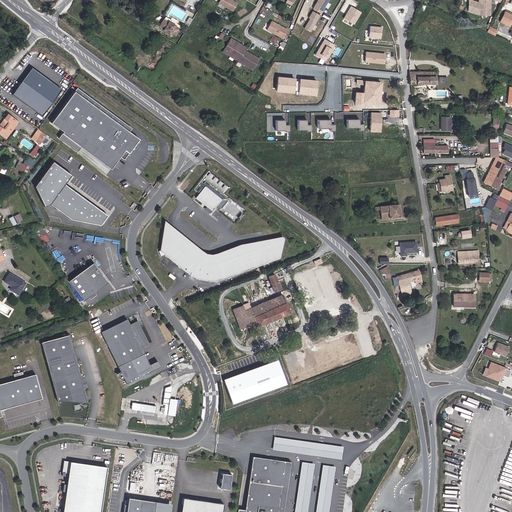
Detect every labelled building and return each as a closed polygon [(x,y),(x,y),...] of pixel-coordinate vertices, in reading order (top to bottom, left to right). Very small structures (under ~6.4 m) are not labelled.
[(236,3),(230,0),(219,0),(218,2),(232,11),(236,3)] [(322,13),(329,0),(318,0),(314,8),(322,13)] [(494,20),(494,0),(483,0),(483,5),(485,5),(485,8),(483,8),(472,6),(470,17),(483,20),(494,20)] [(349,21),(347,24),(353,27),(362,11),(351,5),(344,17),(349,21)] [(311,31),(320,15),(314,11),(310,18),(311,18),(305,28),(311,31)] [(167,17),(166,19),(181,26),(182,24),(179,23),(181,20),(173,16),(172,19),(167,17)] [(181,26),(166,19),(162,26),(167,29),(167,30),(172,33),(173,31),(178,34),(181,26)] [(285,37),(288,26),(270,20),(267,31),(285,37)] [(382,38),(383,26),(370,25),(369,37),(382,38)] [(227,33),(221,29),(216,36),(222,40),(227,33)] [(491,38),(498,41),(501,35),(494,32),(491,38)] [(247,46),(233,37),(226,48),(240,57),(238,60),(253,69),(259,58),(245,49),(247,46)] [(323,38),(315,55),(327,61),(335,43),(323,38)] [(240,57),(226,48),(224,50),(238,60),(240,57)] [(385,63),(386,52),(366,51),(365,62),(385,63)] [(31,67),(12,94),(42,116),(62,89),(31,67)] [(414,90),(440,89),(439,76),(414,77),(414,86),(414,90)] [(284,77),(283,90),(299,92),(299,90),(305,91),(305,92),(321,94),(322,80),(306,79),(306,80),(300,80),(300,78),(284,77)] [(355,92),(354,103),(363,104),(363,102),(379,103),(380,82),(364,81),(363,93),(355,92)] [(131,128),(77,88),(74,91),(129,131),(131,128)] [(129,131),(74,91),(51,122),(63,131),(58,137),(77,151),(80,147),(110,169),(120,157),(134,137),(128,133),(129,131)] [(380,113),(371,113),(370,130),(380,131),(380,113)] [(0,132),(6,138),(18,122),(8,114),(5,118),(7,119),(11,123),(5,130),(1,127),(0,126),(0,132)] [(360,130),(364,130),(364,123),(360,123),(360,118),(348,118),(348,127),(360,127),(360,130)] [(11,123),(7,119),(1,127),(5,130),(11,123)] [(286,119),(277,119),(277,129),(286,129),(286,130),(290,130),(290,124),(286,124),(286,119)] [(308,119),(299,119),(299,129),(308,129),(308,130),(312,130),(312,124),(308,124),(308,119)] [(331,119),(319,119),(319,127),(331,127),(331,130),(336,130),(335,123),(331,123),(331,119)] [(453,136),(453,131),(454,123),(444,123),(444,136),(453,136)] [(47,135),(39,129),(32,139),(38,143),(41,140),(43,141),(47,135)] [(123,159),(139,139),(129,131),(128,133),(134,137),(120,157),(123,159)] [(30,154),(34,156),(40,146),(36,144),(30,154)] [(437,144),(426,144),(426,157),(450,157),(450,150),(437,149),(437,144)] [(51,205),(74,219),(101,225),(108,213),(65,186),(66,183),(70,175),(71,173),(52,161),(35,187),(39,190),(38,195),(43,198),(42,202),(43,203),(51,205)] [(502,161),(500,161),(489,184),(505,192),(507,189),(505,188),(511,173),(511,170),(509,169),(510,168),(511,164),(502,161)] [(27,166),(21,163),(18,168),(24,171),(27,166)] [(449,196),(454,196),(452,180),(445,180),(446,185),(441,185),(441,189),(443,189),(444,195),(449,195),(449,196)] [(477,202),(474,183),(467,184),(470,203),(477,202)] [(221,200),(205,186),(195,197),(211,211),(221,200)] [(503,203),(511,208),(511,202),(505,199),(503,203)] [(500,208),(503,203),(497,200),(493,209),(498,212),(500,208)] [(507,213),(511,216),(511,213),(511,208),(503,203),(500,208),(508,212),(507,213)] [(400,217),(399,204),(375,207),(375,210),(380,210),(381,220),(400,217)] [(23,220),(19,213),(15,216),(19,222),(23,220)] [(491,226),(497,216),(488,215),(485,216),(491,225),(491,226)] [(17,223),(13,216),(9,218),(14,226),(17,223)] [(438,229),(455,227),(454,220),(438,222),(438,229)] [(471,229),(461,230),(462,238),(472,237),(471,229)] [(198,261),(165,232),(160,238),(159,244),(160,248),(156,249),(158,254),(162,253),(182,272),(187,276),(193,278),(199,280),(206,282),(215,282),(225,280),(277,261),(273,250),(241,254),(210,264),(198,261)] [(400,253),(417,254),(417,241),(400,241),(400,253)] [(481,253),(460,254),(462,268),(482,266),(481,259),(482,259),(481,253)] [(108,278),(92,257),(67,276),(83,297),(108,278)] [(420,270),(392,278),(394,286),(399,285),(401,292),(402,296),(412,293),(411,288),(409,282),(410,281),(416,280),(417,282),(423,280),(420,270)] [(25,283),(10,273),(5,281),(13,286),(11,289),(19,294),(25,283)] [(274,274),(269,276),(275,291),(280,289),(274,274)] [(484,286),(493,286),(493,278),(484,278),(484,286)] [(242,305),(233,309),(240,329),(249,325),(250,328),(289,313),(282,295),(244,310),(242,305)] [(468,311),(478,311),(478,298),(458,299),(458,307),(469,307),(468,311)] [(127,319),(102,330),(120,372),(118,372),(121,378),(124,377),(127,384),(162,369),(158,360),(149,364),(141,346),(148,343),(138,320),(129,324),(127,319)] [(87,399),(69,335),(40,343),(57,401),(64,399),(64,400),(71,398),(72,401),(79,399),(80,402),(87,399)] [(509,358),(511,349),(511,348),(500,344),(496,353),(509,358)] [(483,374),(500,381),(502,375),(508,378),(511,371),(491,363),(488,369),(486,368),(483,374)] [(36,374),(0,383),(0,415),(1,415),(0,410),(0,409),(42,398),(36,374)] [(273,449),(342,458),(344,445),(274,436),(273,449)] [(99,511),(106,466),(63,460),(62,471),(68,472),(68,473),(66,485),(61,511),(99,511)] [(162,483),(164,471),(154,470),(152,482),(162,483)] [(66,485),(68,473),(60,472),(58,484),(66,485)] [(139,495),(142,474),(131,472),(128,493),(139,495)] [(222,472),(221,487),(231,488),(232,473),(222,472)] [(250,477),(249,482),(282,486),(279,506),(283,506),(286,482),(250,477)] [(282,486),(249,482),(245,511),(285,511),(286,507),(283,506),(279,506),(282,486)] [(308,511),(312,507),(320,494),(314,490),(306,503),(300,511),(308,511)] [(153,511),(155,503),(155,501),(128,497),(125,511),(153,511)] [(222,511),(223,504),(183,497),(180,511),(222,511)]
